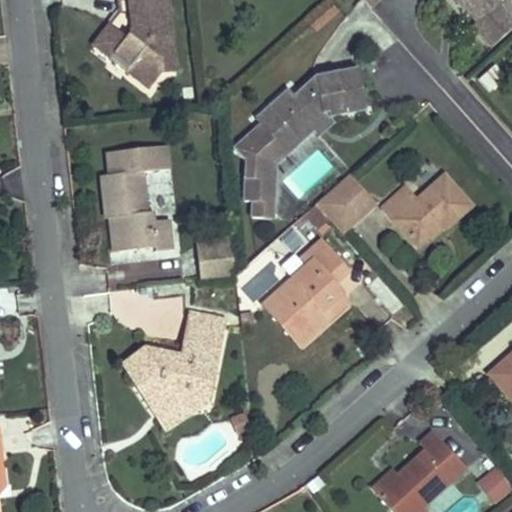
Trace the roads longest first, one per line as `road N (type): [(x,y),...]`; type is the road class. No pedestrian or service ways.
road 1 (residential): [(29,0),(90,511)]
road 2 (residential): [(228,511),(298,471),(511,281)]
road 3 (unknown): [(511,141),(445,85),(382,11)]
